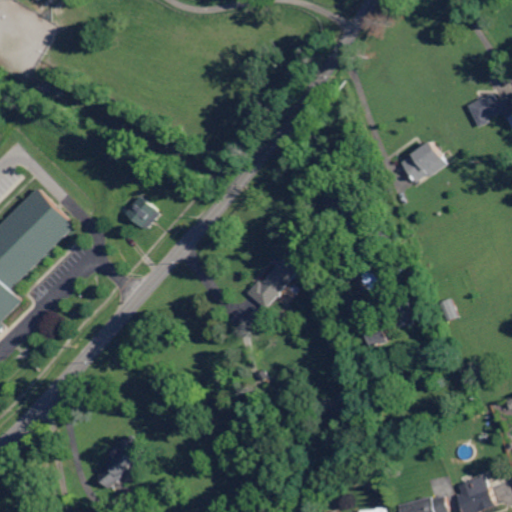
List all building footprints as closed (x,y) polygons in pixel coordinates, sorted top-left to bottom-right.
[(511,116),(511,117),(508,110),(494,117),(495,121),(485,126),(475,104),(482,100),(485,99),(498,92),(500,91),(504,99),(511,95),(511,116)] [(422,181),(421,179),(419,177),(412,166),(410,163),(409,162),(408,161),(409,160),(425,149),(427,147),(429,146),(430,145),(437,140),(447,153),(449,156),(447,158),(437,165),(430,169),(433,173),(422,181)] [(139,170),(132,166),(135,159),(143,163),(139,170)] [(369,193),(372,192),(386,223),(361,234),(358,226),(353,216),(351,212),(350,208),(340,212),(338,213),(337,214),(330,197),(331,197),(344,191),(345,194),(351,191),(353,189),(365,184),(367,188),(369,193)] [(0,337),(0,232),(44,189),(81,227),(16,290),(28,302),(7,322),(11,326),(0,337)] [(345,213),(342,193),(323,196),(326,216),(345,213)] [(152,230),(132,213),(146,196),(164,210),(162,212),(165,214),(157,224),(157,225),(152,230)] [(379,247),(373,235),(372,232),(392,224),(399,238),(379,247)] [(295,282),(282,297),(281,297),(273,307),(272,307),(256,293),(256,292),(254,291),(257,287),(265,278),(268,280),(268,281),(283,264),(280,261),(281,260),(292,247),(311,263),(297,279),(295,282)] [(476,258),(472,252),(479,249),(482,254),(476,258)] [(453,321),(444,302),(456,297),(462,311),(465,316),(453,321)] [(418,321),(411,323),(406,324),(403,325),(402,325),(400,318),(396,319),(393,308),(414,303),(418,321)] [(374,347),(368,319),(385,315),(392,342),(374,347)] [(266,382),(261,373),(269,369),(274,377),(266,382)] [(381,403),(378,390),(378,389),(388,387),(392,386),(395,397),(396,399),(387,401),(381,403)] [(358,410),(356,402),(355,395),(366,393),(368,405),(369,408),(358,410)] [(344,414),(342,405),(349,403),(351,412),(344,414)] [(112,486),(107,479),(103,474),(110,467),(114,464),(112,461),(118,456),(115,452),(123,446),(136,435),(137,436),(143,443),(147,448),(152,454),(137,465),(137,466),(126,475),(112,486)] [(469,511),(466,503),(463,494),(467,493),(464,484),(468,483),(483,477),(491,474),(492,474),(494,480),(495,483),(496,485),(496,486),(502,502),(502,503),(503,505),(484,511),(469,511)] [(454,507),(454,508),(455,511),(454,511),(407,511),(405,503),(435,496),(437,495),(437,497),(451,494),(454,507)] [(333,509),(330,502),(336,500),(339,507),(333,509)]
